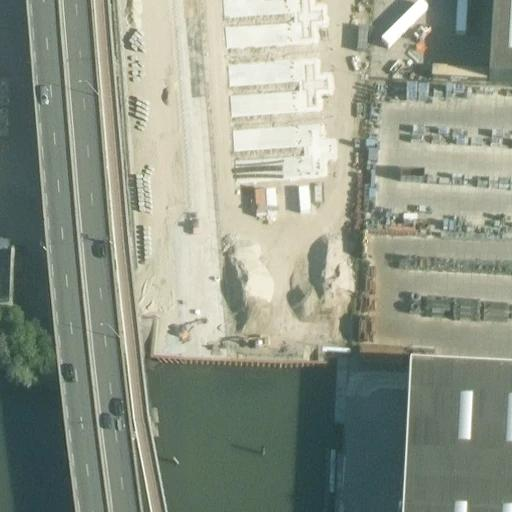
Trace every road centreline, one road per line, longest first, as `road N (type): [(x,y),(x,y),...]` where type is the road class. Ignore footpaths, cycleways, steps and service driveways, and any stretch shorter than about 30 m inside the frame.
road 1 (primary): [(54,0),(76,339),(97,511)]
road 2 (primary): [(127,511),(106,341),(85,0)]
